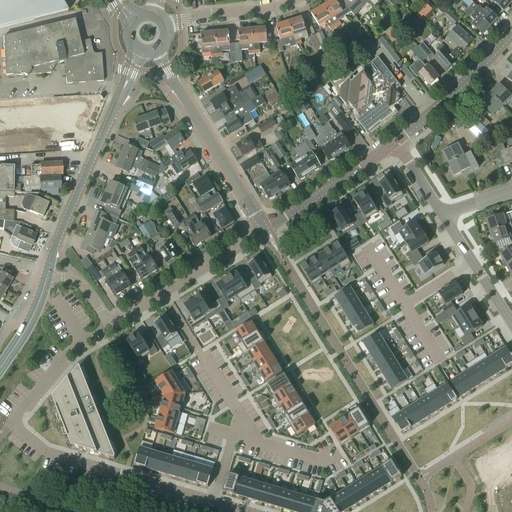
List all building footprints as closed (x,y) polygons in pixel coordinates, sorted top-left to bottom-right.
[(0,0),(0,8),(10,25),(33,20),(20,0),(0,0)] [(60,0),(20,0),(33,20),(67,11),(60,0)] [(335,0),(323,8),(336,29),(341,25),(335,16),(342,12),(335,0)] [(458,0),(451,7),(456,11),(463,4),(458,0)] [(506,0),(494,0),(493,2),(503,12),(511,4),(506,0)] [(428,15),(432,10),(426,4),(421,9),(428,15)] [(435,8),(442,14),(446,9),(440,4),(435,8)] [(473,4),(469,9),(489,28),(497,20),(486,10),(483,13),(473,4)] [(0,27),(10,25),(0,8),(0,27)] [(317,8),(310,13),(318,27),(325,23),(331,32),(336,29),(323,8),(318,11),(317,8)] [(469,9),(465,12),(470,17),(470,18),(475,22),(471,26),(482,35),(489,28),(469,9)] [(449,12),(443,18),(453,26),(458,21),(449,12)] [(361,14),(355,19),(367,33),(369,32),(365,27),(368,24),(366,22),(367,21),(361,14)] [(302,19),(289,23),(293,37),(296,46),(302,45),(300,40),(308,37),(302,19)] [(74,20),(2,38),(4,77),(50,74),(56,62),(57,62),(57,64),(64,62),(66,85),(103,82),(101,54),(94,55),(92,53),(89,40),(79,43),(74,20)] [(289,23),(276,27),(282,48),(289,45),(290,48),(296,46),(293,37),(289,23)] [(457,27),(444,42),(454,52),(458,48),(462,52),(472,41),(457,27)] [(266,29),(252,30),(254,55),(260,54),(259,44),(267,43),(266,29)] [(393,29),(386,35),(392,43),(400,37),(393,29)] [(252,30),(238,31),(240,51),(248,50),(248,55),(254,55),(252,30)] [(228,32),(214,33),(215,48),(216,58),(222,57),(222,52),(230,52),(228,32)] [(321,32),(315,35),(323,51),(328,48),(326,44),(327,43),(321,32)] [(214,33),(200,35),(202,54),(210,53),(211,58),(216,58),(215,48),(214,33)] [(315,35),(308,38),(314,49),(320,46),(315,35)] [(433,55),(423,43),(417,47),(427,60),(433,55)] [(440,54),(434,59),(446,72),(447,71),(448,72),(452,68),(451,67),(456,63),(449,56),(450,55),(444,49),(441,46),(436,50),(440,54)] [(427,60),(417,47),(413,50),(424,63),(427,60)] [(340,87),(339,97),(346,107),(349,104),(359,118),(356,120),(368,135),(397,113),(392,107),(395,105),(396,94),(394,91),(400,87),(378,58),(363,69),(365,72),(351,83),(349,80),(340,87)] [(419,60),(409,69),(417,78),(420,75),(429,86),(438,79),(428,67),(426,65),(425,67),(419,60)] [(260,66),(244,76),(247,82),(264,72),(260,66)] [(217,72),(198,83),(204,93),(223,82),(217,72)] [(308,90),(314,87),(309,78),(303,80),(308,90)] [(499,85),(490,94),(503,107),(511,98),(499,85)] [(222,94),(210,102),(215,111),(227,104),(233,113),(251,102),(244,91),(239,94),(235,87),(222,94)] [(404,97),(411,94),(407,88),(401,91),(404,97)] [(275,91),(265,97),(271,106),(281,100),(275,91)] [(307,101),(312,98),(309,93),(303,96),(307,101)] [(324,94),(317,97),(320,103),(327,100),(324,94)] [(490,94),(481,104),(493,116),(503,107),(490,94)] [(0,133),(78,129),(83,115),(86,117),(89,109),(86,108),(90,98),(0,103),(0,133)] [(232,121),(224,125),(230,135),(254,121),(248,112),(254,108),(251,102),(233,113),(228,115),(232,121)] [(157,113),(145,117),(150,129),(161,125),(162,128),(171,125),(165,110),(157,113)] [(479,113),(470,123),(480,132),(489,123),(479,113)] [(342,114),(335,120),(346,134),(353,128),(342,114)] [(328,122),(324,116),(317,120),(321,126),(328,122)] [(145,117),(134,121),(138,134),(150,129),(145,117)] [(279,126),(284,122),(281,117),(275,120),(279,126)] [(272,119),(258,127),(261,134),(276,125),(272,119)] [(328,125),(323,128),(323,129),(339,154),(344,151),(345,152),(349,150),(348,148),(350,148),(341,134),(336,137),(336,136),(336,135),(335,134),(335,133),(334,132),(333,131),(332,130),(328,125)] [(305,157),(301,160),(309,173),(314,171),(315,171),(318,169),(318,168),(320,167),(312,153),(316,151),(310,142),(315,139),(309,128),(303,131),(309,139),(304,142),(306,145),(305,146),(304,148),(303,150),(303,152),(304,155),(305,157)] [(321,137),(316,141),(320,148),(328,161),(330,160),(331,161),(335,159),(335,157),(339,154),(323,129),(323,128),(318,131),(321,137)] [(177,130),(164,138),(171,150),(184,142),(177,130)] [(281,133),(276,136),(279,142),(284,139),(281,133)] [(153,151),(149,143),(148,143),(148,142),(136,137),(133,142),(153,151)] [(148,143),(149,143),(153,151),(156,155),(165,150),(157,137),(148,143)] [(248,138),(236,145),(243,157),(255,150),(256,151),(263,147),(259,142),(253,145),(248,138)] [(278,143),(271,147),(276,154),(280,160),(286,156),(278,143)] [(458,145),(442,153),(448,165),(464,157),(458,145)] [(126,146),(121,157),(146,168),(150,169),(153,164),(139,159),(142,153),(138,151),(126,146)] [(510,163),(505,150),(499,152),(504,165),(510,163)] [(190,152),(176,161),(183,173),(197,164),(190,152)] [(471,153),(464,157),(448,165),(454,176),(470,168),(472,172),(479,168),(471,153)] [(277,169),(283,165),(280,160),(276,154),(269,158),(277,169)] [(256,156),(240,166),(244,172),(260,163),(256,156)] [(121,157),(116,168),(128,174),(131,168),(144,173),(146,168),(121,157)] [(301,160),(290,167),(298,180),(300,179),(301,180),(305,178),(304,176),(309,173),(301,160)] [(40,166),(30,166),(30,177),(59,176),(62,176),(61,163),(40,164),(40,166)] [(0,192),(13,193),(13,168),(0,168),(0,192)] [(281,172),(270,179),(279,193),(284,190),(285,190),(288,189),(288,187),(290,186),(281,172)] [(267,173),(253,181),(257,188),(260,186),(268,199),(270,198),(271,199),(274,197),(274,195),(279,193),(270,179),(267,173)] [(194,176),(184,182),(187,187),(192,184),(201,197),(214,189),(205,175),(197,180),(194,176)] [(30,177),(23,178),(24,186),(39,185),(39,190),(46,190),(46,192),(58,192),(58,189),(58,184),(60,184),(59,176),(30,177)] [(391,176),(379,183),(386,195),(381,199),(387,209),(392,205),(391,203),(403,196),(391,176)] [(140,178),(136,186),(140,188),(151,193),(154,184),(140,178)] [(110,182),(106,193),(123,200),(127,190),(138,195),(140,188),(136,186),(123,181),(118,179),(116,184),(110,182)] [(0,192),(0,230),(2,231),(3,221),(12,222),(12,211),(4,210),(4,197),(12,198),(13,193),(0,192)] [(106,193),(101,204),(106,206),(104,212),(122,219),(124,213),(118,211),(123,200),(106,193)] [(366,193),(354,200),(361,212),(356,216),(362,226),(362,225),(367,222),(366,220),(378,213),(366,193)] [(218,194),(199,205),(204,214),(210,210),(214,215),(213,216),(222,230),(235,222),(226,208),(222,203),(223,202),(218,194)] [(25,198),(21,206),(23,210),(42,218),(48,204),(29,196),(28,197),(25,198)] [(193,197),(188,201),(196,214),(201,211),(193,197)] [(170,207),(164,211),(166,214),(165,214),(175,230),(182,225),(172,210),(170,207)] [(343,207),(331,215),(343,234),(355,227),(356,229),(362,226),(356,216),(350,219),(343,207)] [(95,218),(89,231),(106,238),(112,224),(114,219),(97,212),(94,217),(95,218)] [(502,215),(487,221),(488,226),(487,227),(489,232),(511,224),(511,212),(502,216),(502,215)] [(194,214),(188,218),(191,223),(194,229),(203,242),(211,237),(202,221),(199,223),(194,214)] [(400,224),(391,230),(394,235),(398,233),(405,243),(422,232),(416,221),(404,229),(400,224)] [(147,222),(138,228),(145,240),(150,237),(151,238),(154,243),(160,239),(157,233),(155,234),(147,222)] [(191,223),(183,228),(194,247),(203,242),(194,229),(191,223)] [(511,224),(489,232),(491,238),(492,238),(494,243),(509,238),(507,232),(511,230),(511,224)] [(10,239),(10,241),(10,243),(11,245),(13,246),(28,253),(30,246),(31,247),(36,235),(16,226),(10,239)] [(83,245),(80,250),(92,255),(94,250),(100,252),(106,238),(89,231),(84,245),(83,245)] [(422,232),(405,243),(411,254),(407,256),(411,262),(420,256),(417,250),(429,243),(422,232)] [(166,242),(157,248),(167,264),(179,257),(170,244),(168,245),(166,242)] [(338,244),(328,250),(341,270),(351,264),(338,244)] [(123,253),(118,245),(114,248),(116,251),(118,256),(123,253)] [(511,248),(501,255),(504,260),(503,261),(506,267),(511,262),(511,248)] [(328,250),(319,255),(330,272),(338,266),(341,270),(328,250)] [(119,257),(118,256),(116,251),(111,254),(114,260),(119,257)] [(134,251),(128,255),(131,260),(129,261),(141,280),(149,275),(139,260),(137,256),(134,251)] [(148,254),(139,260),(149,275),(157,270),(148,254)] [(420,256),(411,262),(414,267),(418,265),(426,277),(443,266),(436,254),(424,261),(420,256)] [(319,255),(310,261),(322,280),(321,278),(330,272),(319,255)] [(260,258),(248,266),(255,277),(250,281),(256,291),(262,287),(260,285),(272,278),(260,258)] [(310,261),(300,267),(312,286),(322,280),(310,261)] [(114,264),(108,268),(111,273),(113,276),(122,292),(131,286),(118,265),(116,267),(114,264)] [(92,265),(86,270),(94,280),(100,276),(92,265)] [(108,268),(101,272),(105,277),(111,273),(108,268)] [(231,274),(225,278),(240,301),(256,291),(250,281),(244,284),(237,272),(231,276),(231,274)] [(0,287),(5,291),(11,280),(0,273),(0,287)] [(104,281),(114,297),(122,292),(113,276),(111,273),(105,277),(107,280),(104,281)] [(221,282),(216,286),(223,298),(218,301),(224,311),(229,307),(227,303),(237,297),(239,301),(240,301),(225,278),(220,281),(221,282)] [(455,283),(438,293),(445,305),(441,308),(444,314),(454,308),(451,302),(463,295),(455,283)] [(350,288),(334,298),(340,307),(356,297),(350,288)] [(284,290),(277,294),(281,299),(287,295),(284,290)] [(205,292),(194,299),(208,321),(224,311),(218,301),(212,304),(205,292)] [(356,297),(340,307),(346,317),(361,307),(356,297)] [(194,299),(184,306),(191,318),(186,321),(192,331),(208,321),(194,299)] [(454,308),(444,314),(448,319),(450,318),(456,328),(477,315),(474,310),(473,311),(469,306),(457,313),(454,308)] [(361,307),(346,317),(352,326),(367,316),(361,307)] [(254,309),(248,313),(251,318),(257,314),(254,309)] [(477,315),(456,328),(457,329),(459,328),(465,338),(461,340),(464,346),(474,340),(471,334),(483,327),(479,321),(481,320),(477,315)] [(167,316),(154,324),(162,336),(156,339),(162,349),(168,345),(167,343),(179,336),(167,316)] [(367,316),(352,326),(357,335),(373,326),(367,316)] [(251,323),(235,333),(241,343),(237,345),(237,346),(258,333),(251,323)] [(258,333),(237,346),(242,354),(243,355),(264,343),(258,333)] [(139,334),(126,341),(139,361),(151,353),(152,356),(157,352),(151,342),(146,346),(139,334)] [(379,334),(363,344),(369,353),(384,344),(379,334)] [(264,343),(243,355),(243,356),(247,353),(253,363),(270,352),(264,343)] [(384,344),(369,353),(375,363),(390,353),(384,344)] [(511,357),(506,348),(497,354),(506,369),(511,365),(511,357)] [(270,352),(253,363),(259,372),(276,362),(270,352)] [(390,353),(375,363),(380,372),(396,362),(390,353)] [(497,354),(487,359),(497,375),(506,369),(497,354)] [(173,359),(168,363),(171,368),(176,365),(173,359)] [(487,359),(478,365),(488,381),(497,375),(487,359)] [(276,362),(259,372),(266,382),(282,372),(276,362)] [(396,362),(380,372),(386,381),(402,372),(396,362)] [(478,365),(469,371),(479,386),(488,381),(478,365)] [(103,427),(91,395),(80,367),(77,368),(52,398),(71,447),(115,460),(115,457),(103,427)] [(469,371),(460,376),(469,392),(479,386),(469,371)] [(172,372),(155,382),(161,392),(178,382),(172,372)] [(402,372),(386,381),(392,391),(408,381),(402,372)] [(284,376),(268,386),(274,396),(272,397),(291,386),(284,376)] [(460,376),(451,382),(460,398),(469,392),(460,376)] [(178,382),(161,392),(164,397),(185,394),(178,382)] [(447,384),(438,390),(448,406),(457,400),(447,384)] [(291,386),(272,397),(278,407),(297,395),(291,386)] [(438,390),(429,396),(438,411),(448,406),(438,390)] [(162,406),(161,407),(180,413),(180,412),(185,394),(164,397),(162,406)] [(297,395),(278,407),(280,406),(286,415),(284,416),(284,417),(303,405),(297,395)] [(429,396),(419,402),(429,417),(438,411),(429,396)] [(419,402),(410,407),(420,423),(429,417),(419,402)] [(303,405),(284,417),(290,426),(309,415),(303,405)] [(161,407),(158,418),(179,424),(177,423),(180,413),(161,407)] [(410,407),(401,413),(411,429),(420,423),(410,407)] [(359,410),(349,416),(360,434),(370,428),(359,410)] [(401,413),(392,419),(401,434),(411,429),(401,413)] [(309,415),(290,426),(296,436),(315,425),(309,415)] [(349,416),(339,422),(351,440),(360,434),(349,416)] [(158,418),(155,429),(176,435),(179,424),(158,418)] [(339,422),(329,428),(340,447),(351,440),(339,422)] [(511,431),(487,448),(496,461),(511,450),(511,431)] [(140,448),(134,466),(145,469),(150,451),(140,448)] [(150,451),(145,469),(156,472),(161,454),(150,451)] [(161,454),(156,472),(166,475),(171,458),(161,454)] [(171,458),(166,475),(177,478),(182,461),(171,458)] [(490,475),(497,485),(511,472),(511,459),(498,471),(497,470),(490,475)] [(182,461),(177,478),(187,481),(192,464),(182,461)] [(391,462),(382,467),(392,483),(401,477),(391,462)] [(192,464),(187,481),(198,485),(203,467),(192,464)] [(203,467),(198,485),(208,488),(213,470),(203,467)] [(382,467),(373,473),(383,488),(392,483),(382,467)] [(373,473),(365,478),(374,494),(383,488),(373,473)] [(229,475),(223,492),(234,495),(239,478),(229,475)] [(239,478),(234,495),(243,498),(249,481),(239,478)] [(365,478),(356,483),(366,499),(374,494),(365,478)] [(249,481),(243,498),(253,501),(258,483),(249,481)] [(258,483),(253,501),(263,504),(268,486),(258,483)] [(356,483),(347,489),(357,504),(366,499),(356,483)] [(268,486),(263,504),(273,507),(278,489),(268,486)] [(278,489),(273,507),(283,510),(288,492),(278,489)] [(347,489),(339,494),(348,510),(357,504),(347,489)] [(393,490),(376,501),(383,511),(397,511),(394,507),(401,503),(393,490)] [(288,492),(283,510),(290,511),(292,511),(298,495),(288,492)] [(339,494),(330,500),(337,511),(344,511),(348,510),(339,494)] [(298,495),(292,511),(303,511),(307,498),(298,495)] [(307,498),(303,511),(313,511),(317,501),(307,498)] [(317,501),(313,511),(337,511),(330,500),(324,503),(317,501)]
